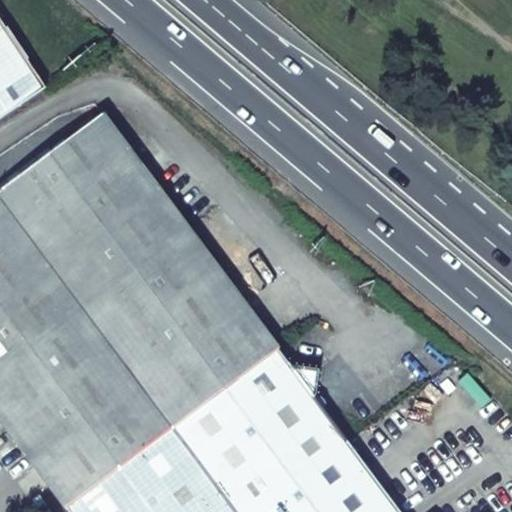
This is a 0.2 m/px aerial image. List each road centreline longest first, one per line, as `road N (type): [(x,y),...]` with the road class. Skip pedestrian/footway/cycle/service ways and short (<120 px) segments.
road 1 (motorway): [(124,0),(511,330)]
road 2 (motorway): [(511,261),(204,0)]
